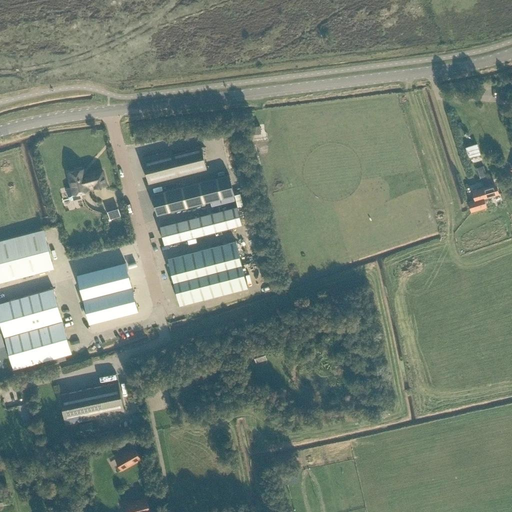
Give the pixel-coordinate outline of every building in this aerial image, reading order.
[(477,143),(465,147),(469,158),(480,155),(477,143)] [(172,154),(178,175),(206,168),(201,147),(172,154)] [(178,175),(172,154),(171,150),(142,158),(148,183),(178,175)] [(72,187),(66,188),(68,199),(71,200),(81,198),(80,192),(88,190),(87,186),(94,185),(94,188),(106,185),(102,170),(84,175),(83,169),(82,169),(82,168),(80,167),(75,168),(74,170),(75,171),(68,173),(72,187)] [(477,170),(482,184),(486,183),(488,181),(484,168),(477,170)] [(229,175),(152,194),(157,215),(235,195),(229,175)] [(487,207),(484,199),(499,194),(496,183),(472,191),(474,200),(468,202),(471,212),(487,207)] [(237,206),(159,226),(164,244),(242,224),(237,206)] [(31,211),(0,219),(0,240),(16,236),(36,231),(31,211)] [(36,231),(16,236),(21,256),(49,249),(43,229),(36,231)] [(0,240),(0,252),(7,280),(26,275),(21,256),(16,236),(0,240)] [(206,248),(212,272),(241,264),(235,241),(206,248)] [(171,274),(174,282),(212,272),(206,248),(167,258),(169,266),(170,266),(172,274),(171,274)] [(49,249),(21,256),(26,275),(54,268),(49,249)] [(125,262),(96,270),(102,294),(132,287),(125,262)] [(241,264),(212,272),(218,295),(247,288),(241,264)] [(96,270),(77,275),(83,299),(102,294),(96,270)] [(212,272),(174,282),(175,289),(176,289),(178,297),(177,297),(179,305),(218,295),(212,272)] [(132,287),(102,294),(109,318),(138,311),(132,287)] [(0,302),(0,321),(4,337),(62,320),(53,288),(0,302)] [(102,294),(83,299),(89,323),(109,318),(102,294)] [(62,320),(4,337),(13,369),(71,353),(62,320)] [(0,328),(0,378),(13,376),(5,344),(0,328)] [(252,352),(256,363),(266,359),(263,349),(252,352)] [(222,364),(215,367),(217,373),(224,371),(222,364)] [(118,382),(59,395),(65,424),(124,412),(118,382)] [(132,415),(134,425),(142,424),(140,414),(132,415)] [(94,435),(92,422),(79,424),(81,438),(94,435)] [(140,459),(134,448),(115,459),(122,470),(140,459)] [(298,470),(278,476),(281,486),(286,484),(293,482),(294,483),(301,482),(298,470)] [(146,499),(125,505),(127,511),(147,511),(150,511),(146,499)]
